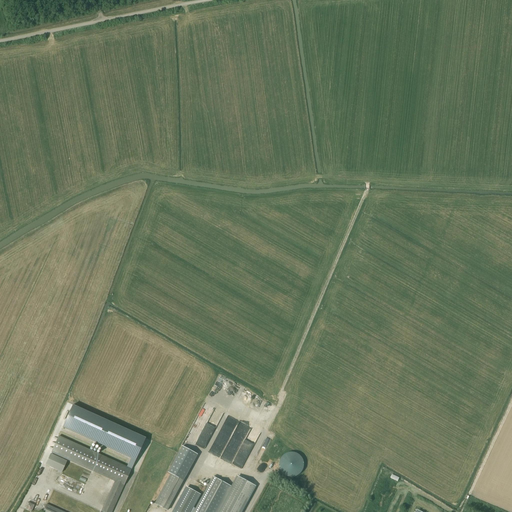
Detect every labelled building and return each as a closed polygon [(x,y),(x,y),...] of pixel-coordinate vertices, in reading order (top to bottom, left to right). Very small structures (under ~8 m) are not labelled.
[(214,430),(205,426),(214,406),(204,402),(187,440),(206,448),(214,430)] [(58,436),(51,453),(114,482),(100,511),(112,511),(124,486),(131,469),(145,438),(72,405),(62,428),(130,459),(127,467),(58,436)] [(241,450),(227,444),(220,459),(243,468),(252,445),(249,444),(248,446),(243,444),(241,450)] [(183,446),(169,473),(171,474),(184,481),(198,454),(183,446)] [(292,452),(290,453),(288,453),(286,454),(284,455),(282,457),(281,459),(280,461),(280,463),(279,465),(280,467),(280,469),(281,471),(282,473),(283,473),(284,474),(286,476),(288,477),(290,477),(292,477),(294,477),(296,477),(298,476),(300,474),(301,473),(303,471),(304,469),(304,467),(304,465),(304,464),(304,463),(304,461),(303,459),(301,457),(300,455),(298,454),(296,453),(294,453),(292,452)] [(67,461),(50,454),(45,465),(62,472),(67,461)] [(184,481),(171,474),(155,504),(168,511),(184,481)] [(190,511),(200,494),(187,487),(173,511),(241,511),(255,486),(239,477),(233,488),(217,479),(199,511),(190,511)] [(34,505),(27,502),(24,509),(31,511),(34,505)]
